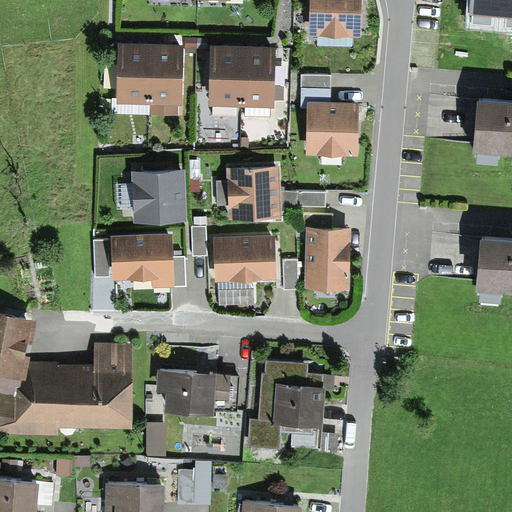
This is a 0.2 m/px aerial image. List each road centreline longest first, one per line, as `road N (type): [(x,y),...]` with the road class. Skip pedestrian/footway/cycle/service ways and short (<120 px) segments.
road 1 (residential): [(399,0),(372,335)]
road 2 (residential): [(372,335),(54,321)]
road 3 (residential): [(372,335),(354,511)]
